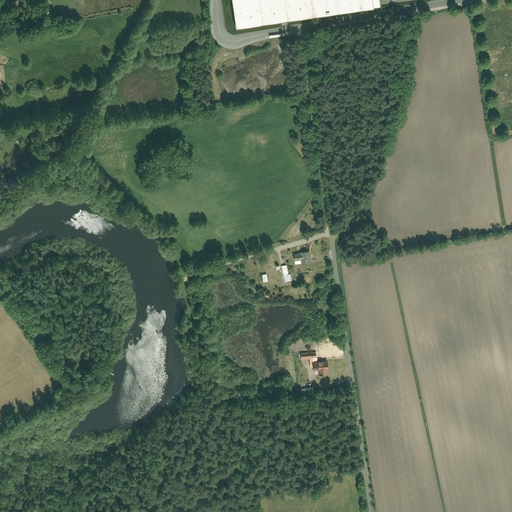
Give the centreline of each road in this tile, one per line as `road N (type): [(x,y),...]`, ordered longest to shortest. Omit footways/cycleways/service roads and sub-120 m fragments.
road 1 (residential): [(304,26),(371,511)]
road 2 (unknown): [(58,511),(358,421)]
road 3 (residential): [(471,0),(304,26)]
road 4 (track): [(331,233),(177,281)]
road 5 (residential): [(216,0),(218,28),(231,41),(304,26)]
